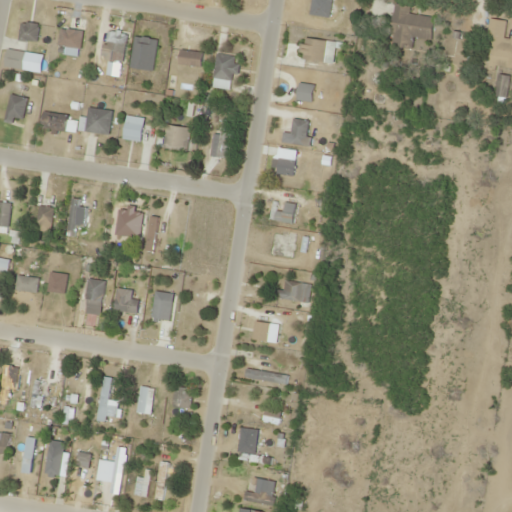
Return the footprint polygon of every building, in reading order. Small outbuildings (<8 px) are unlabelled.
[(411,15),(412,6),(396,4),(390,48),(412,51),(413,38),(433,41),(436,18),(411,15)] [(506,20),(490,20),(489,69),(511,69),(511,38),(505,38),(506,20)] [(38,42),(38,23),(21,23),(21,42),(38,42)] [(107,55),(125,57),(126,43),(109,42),(107,55)] [(179,65),(202,69),(205,54),(181,50),(179,65)] [(231,84),(243,66),(224,53),(212,71),(231,84)] [(6,120),(23,123),(27,98),(11,95),(6,120)] [(110,135),(113,111),(89,108),(87,133),(110,135)] [(66,114),(46,114),(46,128),(66,128),(66,114)] [(230,120),(222,120),(218,158),(226,159),(230,120)] [(188,140),(165,137),(163,149),(186,152),(188,140)] [(275,174),(294,176),(295,161),(276,159),(275,174)] [(11,203),(0,202),(0,227),(9,228),(11,203)] [(125,205),(112,203),(106,241),(118,243),(125,205)] [(52,226),(55,208),(40,205),(37,223),(52,226)] [(147,250),(155,251),(158,217),(150,217),(147,250)] [(0,272),(7,274),(11,262),(0,259),(0,272)] [(62,305),(65,281),(54,279),(51,304),(62,305)] [(285,290),(278,290),(277,299),(300,301),(302,283),(286,281),(285,290)] [(102,314),(102,294),(86,294),(86,314),(102,314)] [(129,312),(130,299),(116,298),(115,312),(129,312)] [(202,304),(193,302),(188,331),(197,332),(202,304)] [(262,339),(277,343),(282,320),(268,316),(262,339)] [(287,385),(288,376),(247,369),(246,378),(287,385)] [(82,375),(69,373),(66,404),(79,405),(82,375)] [(97,421),(106,422),(114,378),(104,377),(97,421)] [(156,388),(142,386),(137,413),(151,415),(156,388)] [(285,418),(241,409),(240,418),(283,428),(285,418)] [(10,435),(0,434),(0,457),(9,458),(10,435)] [(232,455),(275,466),(277,459),(234,448),(232,455)] [(41,473),(60,476),(62,464),(44,460),(41,473)] [(156,499),(164,500),(169,463),(161,461),(156,499)]
